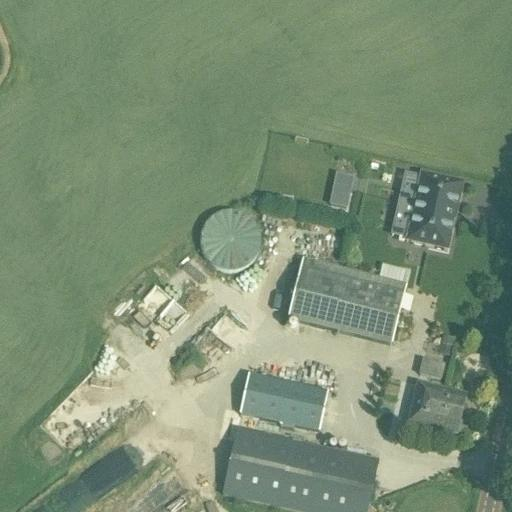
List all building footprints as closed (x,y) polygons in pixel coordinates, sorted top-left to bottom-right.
[(448,255),(464,186),(420,177),(419,180),(404,177),(390,238),(405,242),(404,245),(448,255)] [(229,275),(234,275),(239,274),(243,272),(248,269),(251,266),(255,262),(257,257),(259,253),(259,248),(259,242),(258,237),(257,233),(254,228),(251,224),(247,221),(243,219),(238,217),(233,216),(228,216),(223,216),(218,218),(214,220),(210,223),(206,227),(203,231),(201,236),(200,241),(200,246),(200,251),(201,256),(204,260),(206,264),(210,268),(214,271),(219,273),(224,275),(229,275)] [(392,348),(406,289),(304,264),(289,322),(392,348)] [(401,288),(405,274),(381,268),(378,282),(401,288)] [(154,356),(176,368),(202,323),(180,310),(154,356)] [(453,342),(442,340),(441,348),(451,350),(453,342)] [(445,368),(422,363),(418,378),(441,384),(445,368)] [(328,394),(248,378),(240,418),(319,435),(328,394)] [(466,399),(417,387),(407,426),(456,438),(466,399)] [(281,511),(367,511),(378,463),(236,432),(221,499),(281,511)] [(179,503),(192,495),(182,479),(169,487),(179,503)]
